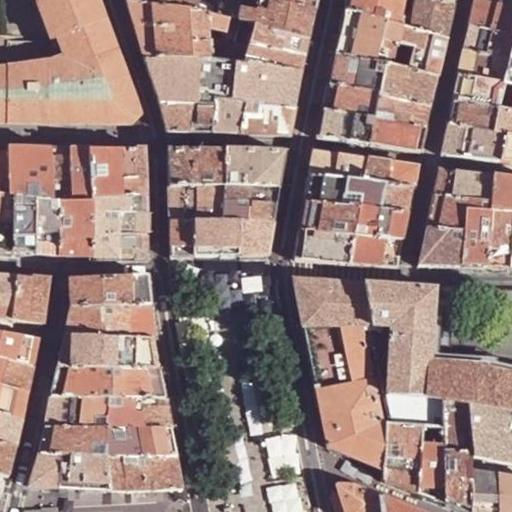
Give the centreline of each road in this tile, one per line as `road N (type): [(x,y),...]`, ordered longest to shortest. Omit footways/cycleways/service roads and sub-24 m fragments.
road 1 (residential): [(202,511),(158,268),(152,114),(113,0)]
road 2 (residential): [(333,0),(276,287),(321,511)]
